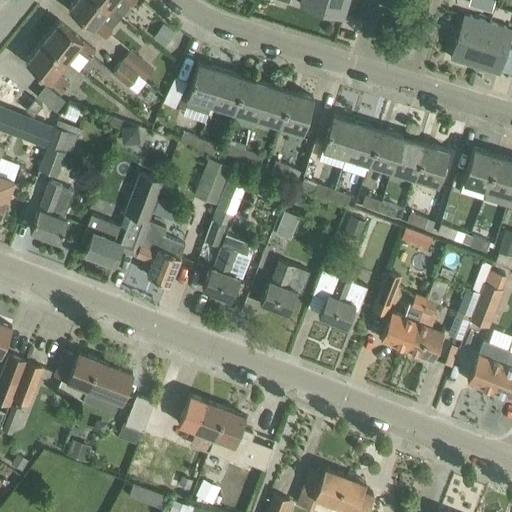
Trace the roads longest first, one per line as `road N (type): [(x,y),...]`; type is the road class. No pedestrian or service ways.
road 1 (tertiary): [(511,466),(0,264)]
road 2 (residential): [(354,62),(188,0)]
